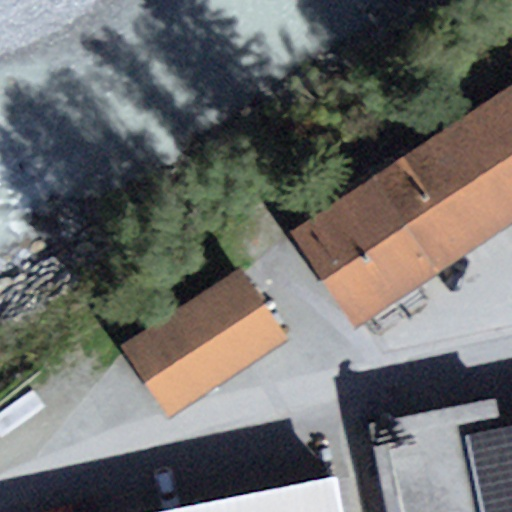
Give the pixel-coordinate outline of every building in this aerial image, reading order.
[(511,209),(511,76),(381,165),(442,257),(511,209)] [(355,315),(442,257),(381,165),(294,224),(355,315)] [(239,257),(124,334),(171,403),(286,326),(239,257)] [(511,511),(511,416),(472,425),(489,511),(511,511)] [(350,511),(341,463),(109,511),(350,511)]
